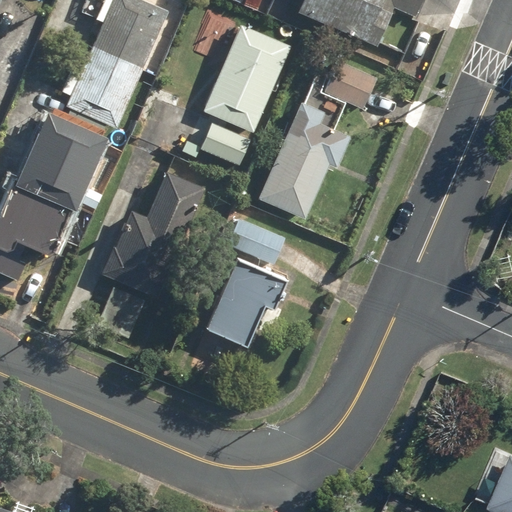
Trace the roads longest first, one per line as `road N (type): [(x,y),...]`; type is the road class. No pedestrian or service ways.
road 1 (residential): [(0,373),(195,457),(234,466),(286,461),(315,449),(351,410),(403,292)]
road 2 (residential): [(403,292),(511,48)]
